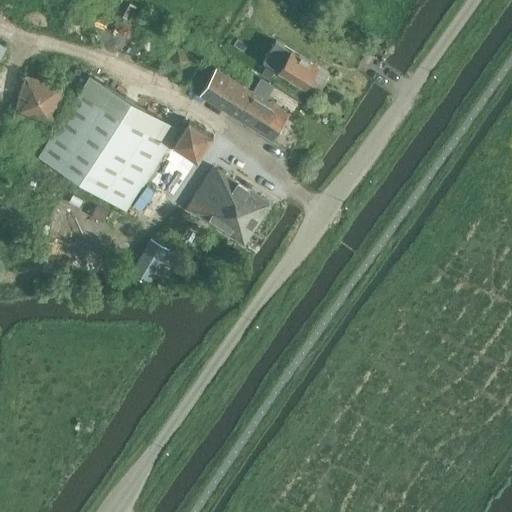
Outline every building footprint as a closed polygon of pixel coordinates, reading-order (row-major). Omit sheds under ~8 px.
[(267,32),(281,8),(268,0),(263,0),(250,21),(267,32)] [(194,75),(198,53),(176,48),(172,71),(194,75)] [(308,89),(322,67),(293,49),(279,71),(308,89)] [(290,113),(217,68),(201,94),(274,140),(290,113)] [(67,82),(24,72),(14,113),(57,123),(67,82)] [(136,209),(183,131),(91,76),(44,154),(136,209)] [(285,89),(278,99),(290,108),(297,98),(285,89)] [(246,243),(272,203),(213,164),(187,205),(246,243)] [(152,285),(172,249),(154,239),(133,275),(152,285)]
